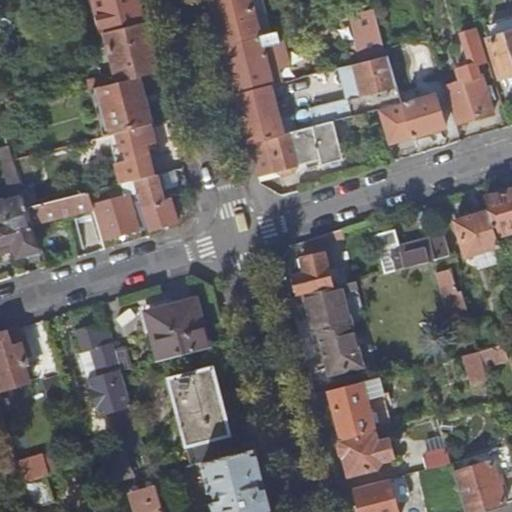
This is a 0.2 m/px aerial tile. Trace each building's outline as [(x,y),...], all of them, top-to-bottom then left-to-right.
[(105,32),(146,21),(140,0),(91,0),(101,33),(105,32)] [(211,0),(223,46),(259,36),(253,12),(277,5),(276,0),(211,0)] [(387,53),(373,7),(351,14),(364,60),(387,53)] [(511,70),(511,15),(489,23),(492,35),(488,36),(499,74),(511,70)] [(139,75),(159,70),(146,21),(105,32),(118,81),(139,75)] [(457,122),(493,111),(481,75),(479,76),(476,65),(487,61),(476,27),(460,32),(470,63),(454,68),(459,82),(446,86),(457,122)] [(272,84),(268,70),(277,68),(276,63),(288,59),(283,40),(280,41),(277,31),(259,36),(223,46),(230,70),(236,94),(270,85),(272,84)] [(377,108),(402,101),(387,53),(364,60),(352,63),(364,112),(377,108)] [(364,112),(352,63),(339,66),(347,98),(351,115),(364,112)] [(100,85),(114,81),(113,78),(106,75),(87,79),(89,88),(100,85)] [(116,134),(151,124),(139,75),(118,81),(114,81),(100,85),(113,134),(116,134)] [(268,136),(283,133),(270,85),(236,94),(248,142),(268,136)] [(412,135),(444,126),(434,94),(418,99),(415,89),(404,92),(407,102),(402,103),(412,135)] [(309,108),(313,125),(333,119),(351,115),(347,98),(309,108)] [(388,143),(412,135),(402,103),(402,101),(377,108),(388,143)] [(268,136),(248,142),(258,180),(307,167),(305,162),(321,158),(322,163),(343,158),(333,119),(313,125),(283,133),(268,136)] [(155,142),(151,124),(116,134),(121,151),(125,150),(128,164),(116,167),(121,183),(155,173),(147,144),(155,142)] [(0,152),(3,162),(13,160),(9,145),(0,147),(0,152)] [(7,177),(17,174),(13,160),(3,162),(7,177)] [(148,230),(177,220),(171,199),(169,199),(168,195),(163,196),(157,173),(134,179),(137,192),(147,226),(148,230)] [(21,258),(37,253),(37,248),(39,248),(32,223),(27,207),(17,174),(7,177),(11,190),(9,191),(11,196),(12,195),(14,199),(4,202),(3,201),(0,201),(0,248),(14,245),(17,255),(20,255),(21,258)] [(495,234),(511,228),(511,188),(484,198),(487,209),(495,234)] [(27,207),(32,223),(74,212),(76,218),(94,214),(93,207),(88,191),(27,207)] [(138,228),(147,226),(137,192),(128,195),(138,228)] [(104,238),(138,228),(128,195),(95,204),(104,238)] [(465,254),(498,243),(495,234),(487,209),(454,220),(465,254)] [(393,270),(449,256),(442,233),(388,250),(393,270)] [(332,261),(329,249),(302,257),(306,271),(302,272),(293,275),(297,291),(331,283),(327,263),(332,261)] [(451,326),(469,321),(460,291),(457,292),(450,269),(435,274),(451,326)] [(329,372),(361,364),(343,290),(358,287),(356,280),(304,294),(314,331),(318,330),(329,372)] [(158,360),(207,347),(195,298),(145,311),(158,360)] [(125,448),(143,443),(132,406),(120,369),(118,363),(113,349),(105,322),(95,325),(95,324),(74,330),(81,352),(88,351),(96,376),(85,379),(97,417),(108,414),(114,434),(110,435),(115,452),(125,448)] [(0,388),(29,380),(24,363),(26,362),(24,357),(29,355),(26,344),(21,346),(18,336),(15,329),(0,333),(0,388)] [(21,346),(26,344),(23,335),(18,336),(21,346)] [(503,344),(479,351),(483,365),(507,358),(503,344)] [(118,363),(127,361),(122,346),(113,349),(118,363)] [(483,365),(479,351),(465,355),(472,383),(487,379),(483,365)] [(120,369),(130,367),(127,361),(118,363),(120,369)] [(203,461),(236,452),(213,365),(169,377),(192,464),(203,461)] [(341,438),(374,430),(375,430),(367,398),(383,394),(379,377),(328,390),(331,403),(341,438)] [(383,394),(367,398),(375,430),(384,427),(391,425),(383,394)] [(375,430),(374,430),(341,438),(338,439),(348,475),(376,467),(381,459),(393,456),(384,427),(375,430)] [(464,511),(475,511),(505,503),(496,478),(511,472),(511,460),(507,445),(488,451),(491,461),(453,473),(464,511)] [(215,511),(271,511),(255,447),(236,452),(203,461),(205,472),(200,474),(202,483),(208,481),(211,496),(220,494),(221,499),(213,501),(215,511)] [(422,453),(426,467),(449,461),(445,447),(422,453)] [(107,482),(133,474),(125,448),(115,452),(100,457),(107,482)] [(20,481),(48,473),(41,453),(13,463),(20,481)] [(27,508),(57,499),(49,472),(48,473),(20,481),(27,508)] [(360,511),(399,511),(390,477),(354,487),(360,511)] [(163,511),(179,511),(174,494),(159,499),(163,511)] [(136,511),(163,511),(159,499),(135,506),(136,511)]
